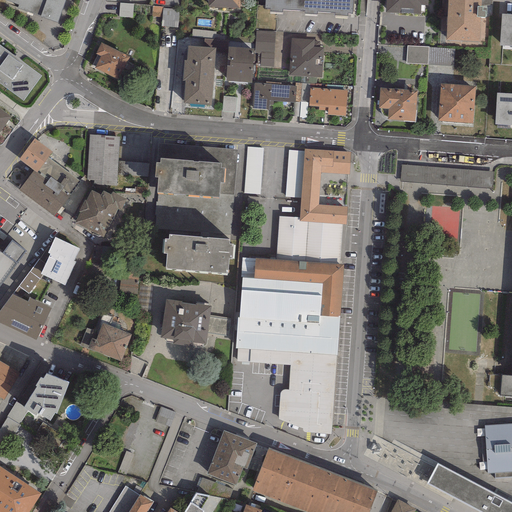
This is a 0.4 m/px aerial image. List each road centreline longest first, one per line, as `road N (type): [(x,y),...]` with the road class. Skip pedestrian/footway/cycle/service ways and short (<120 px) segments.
road 1 (residential): [(343,466),(370,141)]
road 2 (residential): [(343,466),(129,383)]
road 3 (residential): [(135,117),(361,140)]
road 4 (residential): [(46,511),(129,383)]
road 5 (residential): [(370,141),(511,152)]
road 6 (residential): [(374,0),(361,140)]
road 7 (residential): [(129,383),(0,333)]
